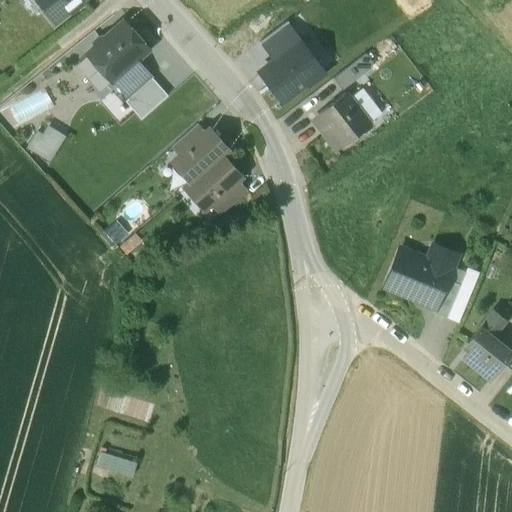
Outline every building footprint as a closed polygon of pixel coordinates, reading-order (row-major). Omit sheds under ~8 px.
[(32,0),(55,29),(92,0),(32,0)] [(287,22),(259,43),(273,61),(296,43),(301,40),(287,22)] [(123,23),(105,39),(99,39),(95,43),(95,48),(91,51),(101,63),(98,66),(112,81),(113,81),(136,60),(147,50),(123,23)] [(320,74),(296,43),(273,61),(260,71),(284,102),(320,74)] [(364,55),(333,79),(342,91),(373,67),(364,55)] [(136,60),(113,81),(128,99),(152,78),(136,60)] [(11,104),(18,123),(57,108),(50,89),(11,104)] [(345,93),(318,114),(329,129),(323,134),(336,151),(370,125),(345,93)] [(188,114),(162,138),(171,148),(197,124),(188,114)] [(197,124),(171,148),(179,157),(205,133),(197,124)] [(179,157),(173,162),(191,182),(192,183),(221,157),(222,157),(228,151),(209,130),(205,133),(179,157)] [(59,145),(45,136),(43,139),(36,134),(30,143),(52,157),(59,145)] [(221,157),(192,183),(191,182),(185,188),(204,209),(209,205),(237,180),(240,177),(222,157),(221,157)] [(237,180),(209,205),(218,215),(246,191),(237,180)] [(108,232),(123,245),(133,233),(118,220),(108,232)] [(131,253),(146,240),(139,232),(124,245),(131,253)] [(398,245),(381,287),(435,310),(447,280),(457,256),(432,246),(428,257),(398,245)] [(460,286),(447,280),(435,310),(433,313),(446,318),(460,286)] [(493,310),(466,343),(471,347),(462,358),(490,380),(511,353),(492,338),(506,320),(493,310)] [(135,460),(103,451),(98,468),(130,477),(135,460)]
